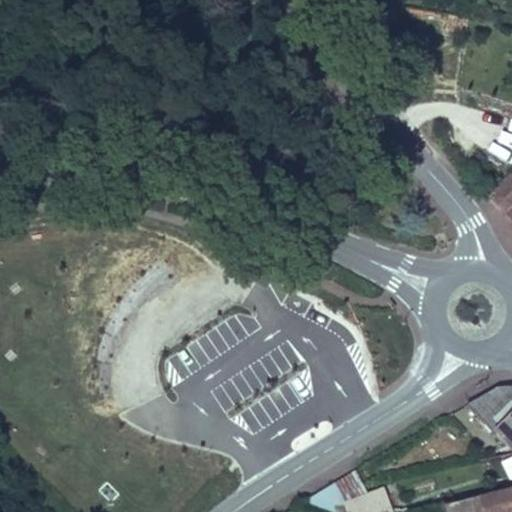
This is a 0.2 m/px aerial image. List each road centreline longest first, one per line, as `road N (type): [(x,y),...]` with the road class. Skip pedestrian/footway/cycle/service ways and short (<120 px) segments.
road 1 (secondary): [(0,176),(64,169),(203,191),(436,295)]
road 2 (tertiary): [(484,271),(472,226),(326,46),(303,0)]
road 3 (tertiary): [(236,511),(427,387),(461,353)]
